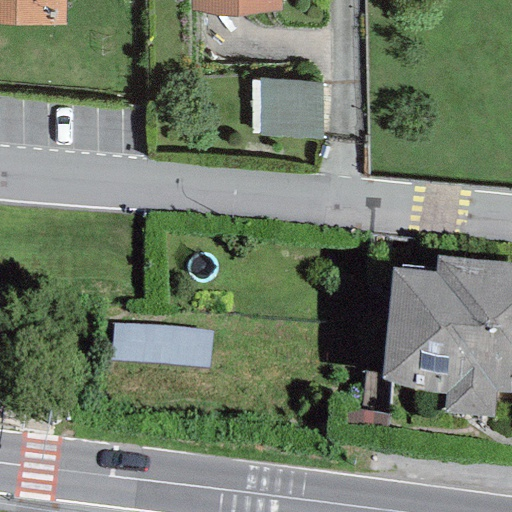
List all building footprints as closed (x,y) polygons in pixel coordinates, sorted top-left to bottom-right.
[(63,0),(0,0),(0,29),(64,30),(63,0)] [(286,0),(164,0),(165,10),(286,12),(286,0)] [(319,79),(256,76),(253,139),(316,142),(319,79)] [(511,311),(432,303),(429,329),(380,324),(370,423),(511,437),(511,311)] [(176,327),(173,357),(212,361),(215,331),(176,327)]
